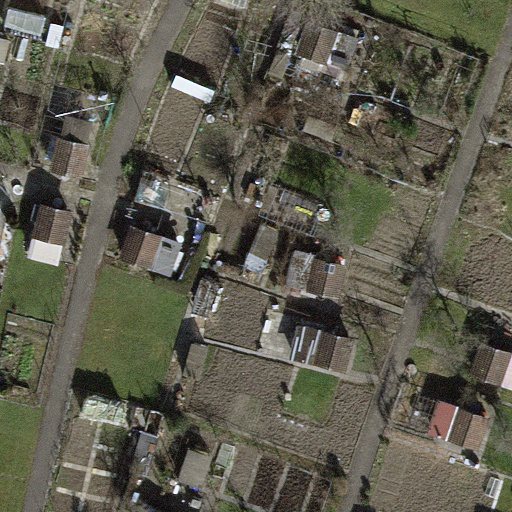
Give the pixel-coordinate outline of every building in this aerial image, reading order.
[(72,0),(66,18),(85,25),(93,3),(84,0),(72,0)] [(348,65),(358,36),(312,19),(301,48),(348,65)] [(213,99),(217,88),(178,73),(174,85),(213,99)] [(333,139),(339,123),(311,112),(304,128),(333,139)] [(51,165),(85,174),(94,142),(60,133),(51,165)] [(30,251),(62,260),(76,210),(45,201),(30,251)] [(247,263),(263,270),(282,229),(266,222),(247,263)] [(172,273),(183,241),(134,223),(122,255),(172,273)] [(340,296),(349,260),(298,248),(290,283),(340,296)] [(346,370),(355,336),(301,322),(292,356),(346,370)] [(511,385),(511,347),(482,340),(473,375),(511,385)] [(186,372),(201,377),(212,345),(196,341),(186,372)] [(449,436),(481,448),(494,414),(462,402),(449,436)] [(185,477),(204,482),(212,453),(193,448),(185,477)]
